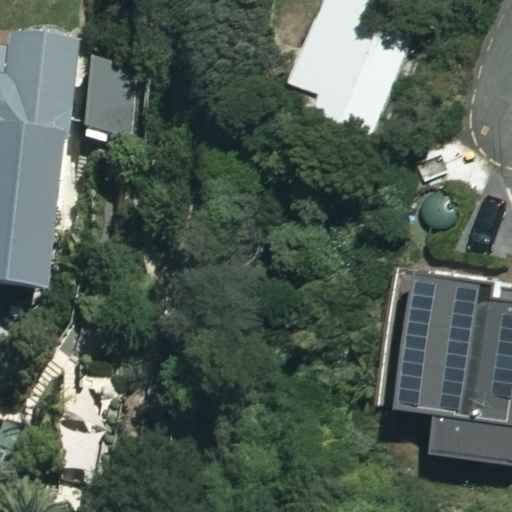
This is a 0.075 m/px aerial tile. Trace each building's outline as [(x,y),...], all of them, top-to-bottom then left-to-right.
[(410,15),(368,0),(346,0),(308,109),(370,131),(410,15)] [(0,304),(60,311),(88,53),(2,43),(0,45),(0,304)] [(140,69),(99,66),(94,138),(135,141),(140,69)] [(462,466),(511,471),(511,296),(448,289),(431,422),(467,426),(462,466)] [(35,453),(0,444),(0,492),(24,499),(35,453)]
